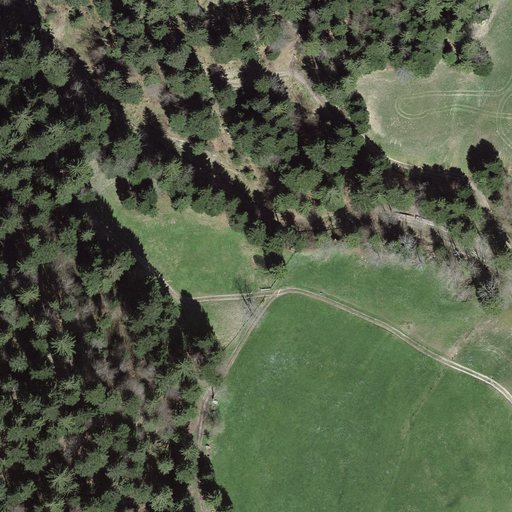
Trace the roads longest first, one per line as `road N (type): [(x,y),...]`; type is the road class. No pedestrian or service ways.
road 1 (track): [(511,401),(383,324),(303,291),(275,293),(213,392),(200,445),(204,511)]
road 2 (track): [(149,132),(238,176),(278,217),(309,221),(354,211),(417,225),(468,239),(511,277)]
road 3 (track): [(275,293),(175,296),(107,233)]
road 4 (track): [(511,246),(458,177),(418,172),(370,147)]
